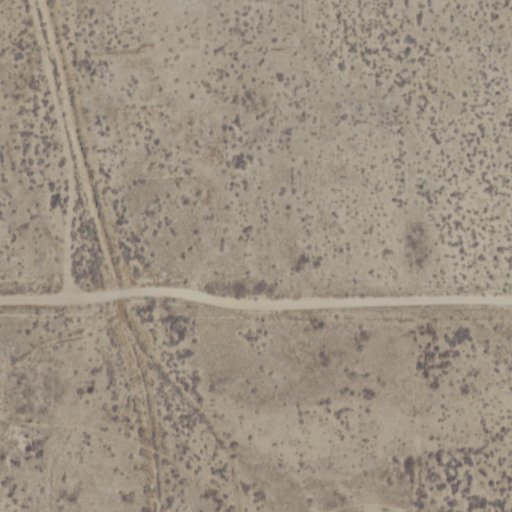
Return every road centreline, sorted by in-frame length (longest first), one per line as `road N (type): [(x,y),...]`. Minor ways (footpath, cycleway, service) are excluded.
road 1 (residential): [(0,296),(511,299)]
road 2 (track): [(73,296),(76,153),(36,0)]
